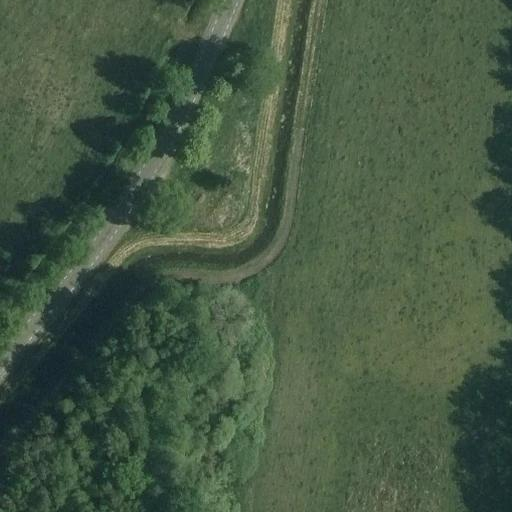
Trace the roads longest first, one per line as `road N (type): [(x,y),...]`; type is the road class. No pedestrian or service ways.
road 1 (track): [(316,0),(284,230),(273,252),(250,269),(164,281),(139,293),(0,457)]
road 2 (tertiary): [(230,0),(152,164),(0,365)]
